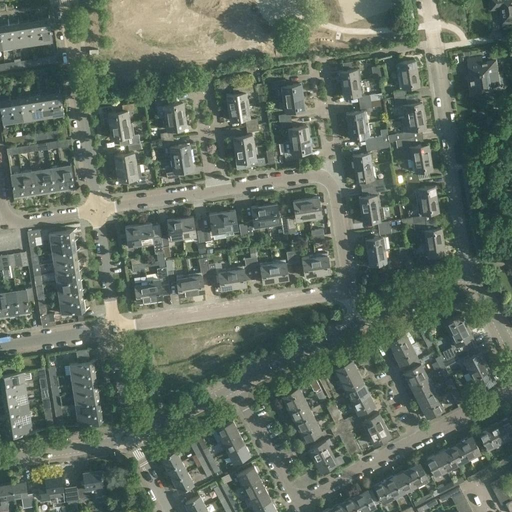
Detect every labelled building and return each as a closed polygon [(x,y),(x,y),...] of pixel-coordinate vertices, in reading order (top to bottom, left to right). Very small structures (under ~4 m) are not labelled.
[(217,46),(236,43),(232,23),(233,23),(228,0),(110,0),(118,41),(119,41),(122,60),(140,57),(138,45),(161,41),(163,55),(200,49),(197,35),(214,32),(217,46)] [(511,0),(490,0),(492,11),(501,9),(503,24),(511,22),(511,0)] [(52,39),(49,20),(39,21),(42,41),(52,39)] [(39,21),(29,23),(32,42),(42,41),(39,21)] [(32,42),(29,23),(19,24),(22,44),(32,42)] [(12,45),(22,44),(19,24),(9,26),(12,45)] [(12,45),(9,26),(0,27),(0,31),(2,47),(12,45)] [(472,95),(487,93),(486,87),(500,85),(496,62),(483,64),(483,58),(468,60),(471,81),(470,81),(471,86),(470,86),(471,94),(472,93),(472,95)] [(20,60),(14,61),(15,63),(16,69),(23,68),(22,62),(21,62),(20,60)] [(396,64),(398,76),(418,73),(416,61),(396,64)] [(378,66),(378,68),(380,79),(386,78),(384,65),(378,66)] [(373,80),(380,79),(378,68),(378,66),(371,67),(373,80)] [(340,72),(342,85),(359,82),(358,76),(361,76),(360,69),(340,72)] [(418,73),(398,76),(400,89),(420,86),(418,73)] [(275,88),(282,86),(284,100),(303,97),(302,84),(287,87),(286,79),(274,81),(275,88)] [(360,88),(359,82),(342,85),(344,97),(364,94),(363,88),(360,88)] [(254,91),(253,84),(233,87),(235,94),(227,96),(229,108),(248,105),(246,92),(254,91)] [(393,91),(394,98),(407,96),(406,90),(393,91)] [(63,113),(60,93),(50,95),(53,115),(53,118),(64,116),(63,113)] [(53,115),(50,95),(40,96),(43,116),(53,115)] [(371,102),(370,95),(358,97),(360,103),(371,102)] [(43,116),(40,96),(30,98),(33,118),(43,116)] [(407,96),(394,98),(395,104),(402,103),(405,117),(401,118),(407,118),(424,115),(423,102),(408,104),(407,96)] [(286,112),(305,109),(303,97),(284,100),(286,112)] [(33,118),(30,98),(20,99),(23,119),(24,123),(34,122),(33,118)] [(164,105),(166,118),(185,115),(183,102),(168,105),(167,98),(155,100),(156,107),(164,105)] [(23,119),(20,99),(11,101),(14,121),(23,119)] [(14,121),(11,101),(0,102),(3,122),(14,121)] [(123,112),(108,114),(110,126),(130,123),(128,111),(135,110),(134,103),(122,105),(123,112)] [(250,118),(248,105),(229,108),(231,120),(250,118)] [(347,114),(349,127),(368,124),(367,111),(347,114)] [(278,115),(279,122),(292,120),(290,113),(278,115)] [(187,127),(185,115),(166,118),(168,130),(187,127)] [(396,141),(413,138),(411,130),(426,128),(424,115),(407,118),(401,118),(403,131),(406,130),(406,132),(395,134),(396,141)] [(259,125),(258,118),(245,120),(246,127),(259,125)] [(130,123),(110,126),(112,139),(119,138),(120,146),(128,144),(128,145),(142,143),(140,133),(135,134),(133,123),(130,123)] [(368,124),(349,127),(350,139),(357,138),(358,140),(365,139),(365,140),(366,145),(379,143),(389,142),(388,135),(371,138),(370,136),(370,135),(369,130),(368,124)] [(310,139),(308,126),(289,129),(291,142),(310,139)] [(160,133),(161,140),(173,138),(172,131),(160,133)] [(233,137),(235,150),(255,147),(253,134),(233,137)] [(161,140),(162,146),(174,144),(173,138),(161,140)] [(413,143),(413,138),(396,141),(397,147),(407,146),(409,160),(431,157),(429,144),(415,146),(415,143),(413,143)] [(310,139),(291,142),(283,143),(285,155),(286,161),(298,158),(297,154),(312,151),(310,139)] [(170,147),(172,160),(192,157),(190,144),(170,147)] [(256,158),(255,147),(235,150),(237,162),(236,162),(237,169),(266,164),(265,157),(256,158)] [(273,149),(266,150),(268,164),(275,163),(273,149)] [(115,155),(117,168),(137,165),(135,153),(115,155)] [(353,156),(355,168),(375,165),(373,153),(353,156)] [(194,169),(192,157),(172,160),(174,171),(167,172),(168,179),(180,177),(179,171),(194,169)] [(431,157),(409,160),(408,160),(409,168),(412,168),(413,172),(433,169),(431,157)] [(147,182),(146,176),(142,176),(140,165),(137,165),(117,168),(119,181),(126,179),(127,183),(128,185),(147,182)] [(375,165),(355,168),(357,181),(377,178),(376,171),(375,165)] [(71,167),(61,169),(64,189),(74,187),(71,167)] [(64,189),(61,169),(51,170),(54,190),(64,189)] [(51,170),(41,172),(44,192),(54,190),(51,170)] [(21,172),(21,173),(22,175),(25,195),(25,197),(31,196),(30,194),(34,193),(31,173),(31,171),(21,172)] [(44,192),(41,172),(31,173),(34,193),(44,192)] [(407,182),(419,180),(418,174),(406,176),(407,181),(407,182)] [(25,195),(22,175),(11,176),(14,196),(25,195)] [(420,186),(419,180),(407,182),(408,188),(420,186)] [(417,196),(419,195),(420,201),(437,199),(435,186),(416,189),(417,196)] [(379,195),(360,198),(361,210),(379,208),(381,207),(380,201),(379,195)] [(310,218),(322,217),(319,197),(307,199),(310,218)] [(296,220),(310,218),(307,199),(294,201),(296,220)] [(413,218),(401,220),(402,226),(413,224),(426,222),(424,213),(434,212),(439,211),(437,199),(420,201),(418,202),(418,208),(419,214),(420,217),(413,218)] [(280,223),(277,204),(264,206),(267,225),(280,223)] [(248,222),(245,223),(247,235),(253,234),(252,227),(254,227),(267,225),(264,206),(251,208),(253,220),(251,220),(248,221),(248,222)] [(379,208),(361,210),(363,223),(383,220),(387,219),(385,207),(381,207),(379,208)] [(235,210),(222,212),(225,232),(226,236),(233,234),(233,230),(238,230),(235,210)] [(213,233),(225,232),(222,212),(210,214),(213,233)] [(290,234),(296,233),(293,216),(287,217),(290,234)] [(193,217),(180,218),(183,238),(196,236),(193,217)] [(283,235),(290,234),(287,217),(281,218),(283,235)] [(168,220),(171,240),(183,238),(180,218),(168,220)] [(426,222),(413,224),(414,230),(426,229),(426,230),(422,231),(424,244),(444,241),(442,228),(437,229),(427,230),(426,222)] [(164,249),(161,237),(161,236),(153,237),(151,223),(138,225),(141,244),(153,243),(156,261),(165,259),(164,249)] [(241,236),(247,235),(245,223),(239,224),(241,236)] [(129,246),(141,244),(138,225),(126,227),(129,246)] [(313,237),(325,235),(324,228),(311,230),(313,237)] [(41,229),(27,231),(30,247),(36,246),(35,237),(42,236),(41,229)] [(52,233),(53,244),(74,241),(76,240),(74,230),(52,233)] [(204,230),(197,231),(199,243),(206,242),(204,230)] [(168,235),(161,237),(164,249),(170,248),(169,240),(168,235)] [(368,252),(388,249),(386,237),(366,240),(368,252)] [(55,254),(75,251),(74,241),(53,244),(55,254)] [(420,263),(428,262),(427,256),(446,253),(444,241),(424,244),(425,254),(419,255),(420,263)] [(206,252),(204,243),(197,245),(199,254),(206,252)] [(388,249),(368,252),(370,264),(390,261),(389,255),(388,249)] [(77,260),(75,251),(55,254),(56,264),(77,260)] [(293,251),(286,252),(288,265),(295,264),(293,251)] [(27,252),(20,253),(23,267),(29,266),(27,252)] [(20,253),(14,254),(16,268),(23,267),(20,253)] [(315,255),(318,275),(331,273),(328,253),(315,255)] [(10,269),(16,268),(14,254),(8,255),(10,269)] [(4,270),(10,269),(8,255),(2,256),(4,270)] [(318,275),(315,255),(302,257),(305,276),(318,275)] [(209,265),(209,264),(208,257),(198,258),(201,272),(189,274),(189,277),(192,294),(205,292),(202,277),(211,276),(211,275),(209,265)] [(263,283),(276,281),(273,261),(257,264),(256,257),(251,258),(253,270),(261,269),(263,283)] [(234,288),(247,286),(245,271),(253,270),(251,258),(244,259),(245,266),(231,268),(234,288)] [(273,261),(276,281),(289,279),(286,259),(273,261)] [(400,267),(399,259),(394,260),(392,263),(393,268),(400,267)] [(78,270),(77,260),(56,264),(58,273),(78,270)] [(131,265),(132,272),(145,270),(144,263),(131,265)] [(169,283),(167,271),(166,267),(165,267),(161,267),(157,268),(158,278),(147,280),(150,301),(163,299),(160,285),(169,284),(169,283)] [(234,288),(231,268),(218,270),(221,290),(234,288)] [(78,270),(58,273),(59,283),(80,280),(78,270)] [(179,296),(192,294),(189,277),(189,274),(176,276),(179,296)] [(81,290),(80,280),(59,283),(61,293),(81,290)] [(137,303),(150,301),(147,280),(134,282),(137,303)] [(27,291),(16,293),(19,313),(30,312),(28,301),(34,300),(32,289),(26,290),(27,291)] [(81,290),(61,293),(62,303),(83,300),(81,290)] [(16,293),(6,294),(9,315),(19,313),(16,293)] [(0,316),(9,315),(6,294),(0,295),(0,316)] [(83,300),(62,303),(64,314),(84,310),(83,300)] [(46,306),(39,307),(42,327),(55,325),(54,313),(47,314),(46,306)] [(445,322),(451,334),(468,325),(462,314),(445,322)] [(426,329),(440,322),(438,316),(423,323),(426,329)] [(430,336),(426,329),(423,323),(418,326),(425,339),(430,336)] [(444,353),(440,355),(443,362),(457,355),(467,350),(463,342),(473,337),(474,337),(468,325),(451,334),(454,341),(451,343),(453,347),(444,351),(445,353),(444,353)] [(412,344),(406,333),(389,341),(394,353),(412,344)] [(434,344),(430,336),(425,339),(429,347),(434,344)] [(418,356),(412,344),(394,353),(400,365),(418,356)] [(79,363),(72,364),(73,374),(94,371),(92,361),(90,361),(89,349),(77,351),(79,363)] [(470,372),(487,364),(481,352),(471,357),(464,361),(470,372)] [(435,358),(440,369),(445,366),(443,362),(440,355),(435,358)] [(457,355),(443,362),(445,366),(459,359),(457,355)] [(335,369),(341,380),(359,372),(353,360),(335,369)] [(404,372),(410,384),(427,375),(422,364),(404,372)] [(496,380),(487,364),(470,372),(478,389),(496,380)] [(445,366),(440,369),(444,376),(449,373),(445,366)] [(1,375),(3,385),(23,382),(22,379),(31,378),(30,371),(1,375)] [(95,381),(94,371),(73,374),(75,384),(95,381)] [(364,383),(359,372),(341,380),(347,392),(364,383)] [(318,376),(324,389),(330,386),(324,374),(318,376)] [(433,387),(427,375),(410,384),(416,395),(433,387)] [(310,381),(316,393),(322,390),(316,378),(310,381)] [(446,381),(451,391),(456,388),(451,378),(446,381)] [(97,391),(95,381),(75,384),(76,394),(97,391)] [(23,382),(3,385),(4,395),(24,392),(23,382)] [(370,394),(364,383),(347,392),(353,403),(370,394)] [(335,395),(330,386),(324,389),(329,397),(335,395)] [(300,387),(282,396),(288,407),(305,398),(300,387)] [(416,395),(421,407),(439,398),(433,387),(416,395)] [(462,399),(456,388),(451,391),(457,402),(462,399)] [(472,394),(469,388),(461,392),(464,398),(472,394)] [(322,390),(316,393),(320,401),(326,398),(322,390)] [(98,401),(97,391),(76,394),(78,404),(98,401)] [(26,392),(24,392),(4,395),(1,396),(2,402),(5,401),(6,405),(28,401),(26,392)] [(376,405),(370,394),(353,403),(358,414),(376,405)] [(311,410),(305,398),(288,407),(294,418),(311,410)] [(421,407),(427,418),(444,409),(439,398),(421,407)] [(334,399),(329,402),(335,412),(339,410),(334,399)] [(28,401),(6,405),(7,415),(27,412),(29,411),(28,401)] [(79,414),(100,411),(98,401),(78,404),(79,414)] [(325,404),(331,414),(335,412),(329,402),(325,404)] [(294,418),(299,430),(317,421),(311,410),(294,418)] [(335,412),(342,427),(352,422),(349,416),(343,419),(339,410),(335,412)] [(101,421),(100,411),(79,414),(81,424),(101,421)] [(9,425),(29,421),(27,412),(7,415),(9,425)] [(330,426),(332,431),(342,427),(335,412),(331,414),(336,423),(330,426)] [(368,433),(386,425),(380,413),(362,422),(368,433)] [(511,436),(511,414),(502,420),(510,437),(511,436)] [(215,429),(211,431),(217,442),(221,440),(222,442),(239,433),(232,420),(215,428),(215,429)] [(499,443),(510,437),(502,420),(490,425),(499,443)] [(9,425),(5,425),(7,435),(10,435),(30,432),(29,421),(9,425)] [(322,432),(317,421),(299,430),(305,441),(322,432)] [(351,429),(355,427),(352,422),(342,427),(350,442),(355,439),(351,429)] [(391,436),(386,425),(368,433),(374,445),(391,436)] [(494,445),(497,450),(502,448),(499,443),(490,425),(479,431),(488,449),(494,445)] [(339,434),(344,444),(350,442),(342,427),(332,431),(335,436),(339,434)] [(222,442),(227,453),(244,444),(239,433),(222,442)] [(481,452),(472,435),(460,441),(469,458),(481,452)] [(208,449),(202,437),(196,440),(202,451),(208,449)] [(355,439),(350,442),(356,454),(361,451),(355,439)] [(190,443),(196,455),(200,453),(200,452),(194,440),(190,443)] [(309,449),(315,460),(332,452),(326,440),(309,449)] [(458,464),(469,458),(460,441),(449,447),(458,464)] [(356,454),(350,442),(344,444),(350,456),(356,454)] [(233,464),(250,456),(244,444),(227,453),(233,464)] [(449,447),(438,452),(447,470),(458,464),(449,447)] [(208,449),(202,451),(208,463),(214,460),(208,449)] [(182,462),(176,451),(161,459),(167,470),(182,462)] [(196,455),(202,466),(206,464),(200,452),(200,453),(196,455)] [(332,452),(315,460),(321,472),(336,464),(337,466),(344,462),(340,454),(335,457),(332,452)] [(426,458),(435,476),(447,470),(438,452),(426,458)] [(509,462),(507,457),(497,462),(500,466),(509,462)] [(208,463),(214,474),(219,471),(214,460),(208,463)] [(188,474),(182,462),(167,470),(173,481),(188,474)] [(420,462),(408,468),(417,485),(429,479),(420,462)] [(206,464),(202,466),(207,476),(212,474),(206,464)] [(260,478),(254,467),(237,476),(243,487),(260,478)] [(413,487),(417,485),(408,468),(397,474),(406,491),(413,487)] [(479,477),(488,472),(486,468),(477,473),(479,477)] [(84,484),(77,485),(79,499),(89,498),(89,495),(94,495),(94,497),(104,495),(100,470),(83,473),(84,479),(84,484)] [(470,481),(479,477),(477,473),(468,477),(470,481)] [(173,481),(179,492),(193,485),(188,474),(173,481)] [(397,474),(386,479),(395,497),(406,491),(397,474)] [(462,476),(452,481),(455,485),(464,481),(462,476)] [(39,487),(33,488),(34,493),(35,500),(40,499),(40,501),(50,500),(50,498),(64,496),(61,477),(45,479),(45,481),(38,482),(39,487)] [(265,490),(260,478),(243,487),(248,498),(265,490)] [(386,479),(374,485),(383,503),(395,497),(386,479)] [(504,484),(501,479),(490,484),(493,489),(504,484)] [(446,490),(455,485),(452,481),(444,485),(446,490)] [(36,506),(35,500),(34,493),(27,494),(25,482),(12,483),(14,496),(21,495),(23,508),(36,506)] [(220,484),(226,496),(231,493),(225,482),(220,484)] [(0,511),(9,510),(7,497),(14,496),(12,483),(0,484),(0,511)] [(437,487),(439,490),(440,493),(446,490),(444,485),(443,484),(437,487)] [(493,489),(496,495),(506,489),(504,484),(493,489)] [(224,498),(218,486),(213,489),(219,500),(224,498)] [(452,498),(462,492),(460,487),(449,492),(451,497),(452,498)] [(364,511),(376,506),(367,489),(356,495),(364,511)] [(499,500),(509,495),(506,489),(496,495),(499,500)] [(271,501),(265,490),(248,498),(254,509),(271,501)] [(432,491),(423,496),(425,501),(434,496),(432,491)] [(439,497),(442,501),(451,497),(449,492),(439,497)] [(452,498),(454,503),(465,498),(462,492),(452,498)] [(237,504),(231,493),(226,496),(232,507),(237,504)] [(350,511),(364,511),(356,495),(345,500),(350,511)] [(506,503),(511,500),(511,499),(509,495),(499,500),(501,505),(506,503)] [(185,504),(189,511),(196,511),(206,507),(200,496),(185,504)] [(413,501),(416,505),(425,501),(423,496),(413,501)] [(219,500),(225,511),(230,509),(224,498),(219,500)] [(429,508),(438,503),(436,498),(426,503),(429,508)] [(457,509),(468,504),(465,498),(454,503),(457,509)] [(350,511),(345,500),(333,506),(336,511),(350,511)] [(254,509),(255,511),(276,511),(277,511),(271,501),(254,509)] [(418,511),(421,511),(429,508),(426,503),(416,508),(418,511)]
